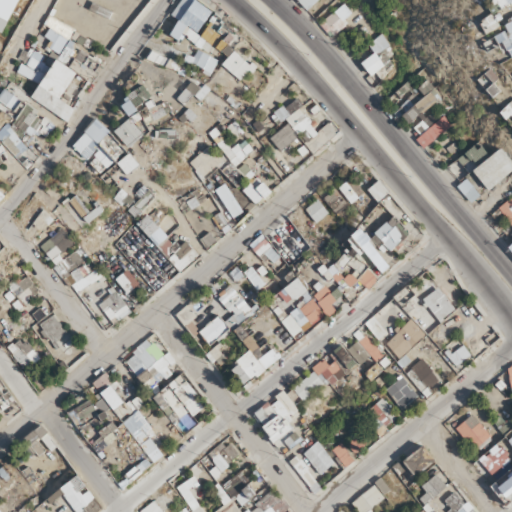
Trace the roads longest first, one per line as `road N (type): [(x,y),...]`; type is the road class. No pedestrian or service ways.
road 1 (residential): [(0,444),(359,138)]
road 2 (residential): [(104,511),(445,236)]
road 3 (trunk): [(225,0),(296,63),(511,321)]
road 4 (trunk): [(511,275),(275,0)]
road 5 (residential): [(0,210),(81,124),(167,0)]
road 6 (residential): [(310,511),(511,350)]
